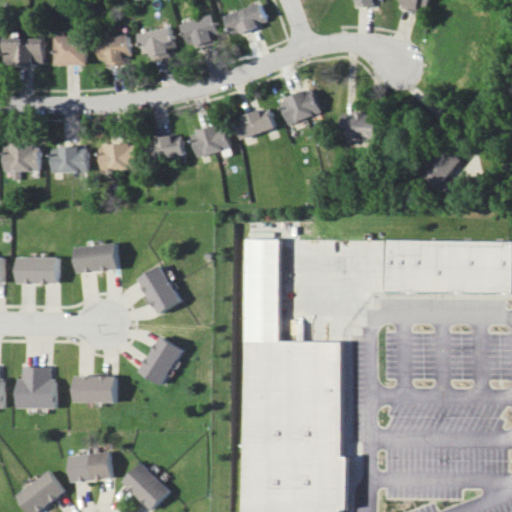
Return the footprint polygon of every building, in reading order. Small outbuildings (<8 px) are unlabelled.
[(404,0),(403,7),(431,13),(433,0),(404,0)] [(269,22),(261,2),(226,15),(233,35),(269,22)] [(197,41),(199,49),(224,41),(216,13),(183,23),(189,44),(197,41)] [(152,52),(153,62),(172,59),(171,50),(178,49),(175,27),(141,31),(143,53),(152,52)] [(55,34),(55,64),(88,64),(87,34),(55,34)] [(99,59),(108,58),(108,65),(127,63),(126,56),(134,55),(132,34),(97,37),(99,59)] [(45,65),(46,38),(7,36),(6,63),(45,65)] [(322,113),(316,88),(281,97),(287,122),(322,113)] [(240,136),(276,129),(272,108),(236,116),(240,136)] [(379,112),(345,112),(345,140),(379,140),(379,112)] [(197,157),(232,147),(226,122),(190,132),(197,157)] [(150,156),(183,157),(183,144),(172,143),(172,136),(151,135),(150,156)] [(437,188),(467,159),(451,142),(420,171),(437,188)] [(99,144),(99,169),(134,168),(134,143),(99,144)] [(5,170),(13,170),(14,179),(22,178),(22,170),(42,169),(41,144),(5,145),(5,170)] [(52,146),(52,171),(88,171),(88,145),(52,146)] [(511,241),(511,292),(389,290),(391,239),(511,241)] [(78,245),(79,271),(121,270),(120,243),(78,245)] [(0,282),(8,283),(8,256),(0,256),(0,282)] [(20,282),(62,283),(63,257),(21,256),(20,282)] [(160,314),(184,301),(164,264),(140,277),(160,314)] [(186,348),(163,335),(142,371),(166,384),(186,348)] [(245,341),(244,511),(347,511),(348,342),(245,341)] [(0,407),(8,407),(9,378),(2,378),(3,366),(0,365),(0,407)] [(20,407),(60,408),(60,378),(54,378),(55,366),(26,366),(25,377),(21,377),(20,407)] [(122,375),(78,374),(78,401),(121,402),(122,375)] [(72,481),(114,479),(113,452),(71,454),(72,481)] [(172,490),(142,462),(124,481),(154,510),(172,490)] [(30,511),(36,511),(66,491),(51,470),(17,493),(30,511)]
